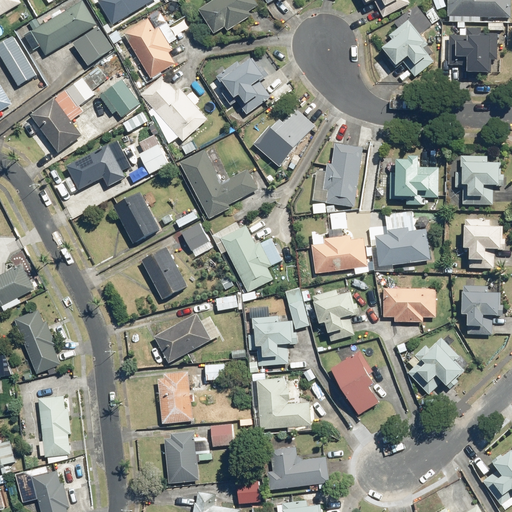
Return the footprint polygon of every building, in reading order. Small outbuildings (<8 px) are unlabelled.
[(0,0),(0,17),(23,4),(21,0),(0,0)] [(99,0),(114,25),(156,0),(99,0)] [(256,0),(215,0),(200,10),(216,34),(226,27),(229,31),(253,16),(250,12),(260,6),(256,0)] [(363,0),(367,6),(376,1),(385,18),(412,4),(409,0),(363,0)] [(445,0),(434,0),(439,12),(449,8),(445,0)] [(511,0),(449,0),(450,17),(482,17),(482,23),(510,23),(511,17),(511,0)] [(42,47),(47,56),(99,25),(85,1),(64,13),(62,10),(52,16),(54,19),(42,26),(37,19),(30,23),(35,30),(26,36),(35,51),(42,47)] [(437,11),(428,17),(435,28),(444,22),(437,11)] [(150,19),(125,34),(152,79),(178,65),(170,52),(174,50),(169,42),(177,37),(169,23),(157,30),(150,19)] [(430,45),(410,20),(391,36),(395,41),(385,48),(400,66),(405,62),(417,77),(436,62),(425,49),(430,45)] [(100,27),(75,44),(90,66),(115,49),(100,27)] [(462,35),(451,35),(451,65),(470,66),(470,73),(493,73),(493,60),(500,60),(500,34),(483,33),(483,29),(468,28),(468,29),(462,29),(462,35)] [(118,29),(109,35),(116,45),(125,39),(118,29)] [(15,37),(0,45),(0,52),(20,87),(38,76),(15,37)] [(102,62),(109,72),(123,62),(116,52),(102,62)] [(238,101),(249,115),(273,97),(261,82),(271,76),(264,66),(261,68),(254,59),(243,67),(239,62),(218,77),(228,90),(224,93),(232,105),(238,101)] [(165,77),(143,95),(185,142),(210,120),(182,89),(178,92),(165,77)] [(33,115),(60,153),(84,136),(73,121),(86,112),(82,106),(97,95),(85,79),(33,115)] [(142,104),(123,80),(101,96),(115,114),(119,111),(124,118),(142,104)] [(0,113),(14,105),(0,81),(0,113)] [(256,145),(281,168),(318,127),(299,111),(287,124),(283,120),(275,129),(272,126),(256,145)] [(314,201),(357,208),(366,148),(337,144),(334,165),(330,164),(328,172),(319,171),(314,201)] [(110,145),(68,167),(81,191),(105,178),(110,187),(128,178),(110,145)] [(161,145),(141,155),(152,175),(171,165),(161,145)] [(181,163),(211,220),(232,209),(231,205),(260,190),(249,170),(224,183),(207,150),(181,163)] [(441,198),(441,168),(422,167),(422,157),(411,156),(411,160),(399,160),(399,173),(392,173),(392,200),(408,200),(408,205),(424,206),(424,198),(441,198)] [(465,188),(464,205),(495,206),(495,186),(506,187),(506,181),(506,175),(503,175),(503,163),(489,163),(490,156),(463,156),(462,173),(457,173),(457,188),(465,188)] [(162,230),(142,193),(116,207),(136,244),(162,230)] [(314,205),(315,214),(328,213),(327,204),(314,205)] [(177,219),(181,228),(200,218),(199,216),(198,216),(195,210),(177,219)] [(334,231),(349,229),(347,213),(332,214),(334,231)] [(492,220),(467,219),(467,249),(472,249),(472,269),(496,269),(497,250),(505,250),(505,226),(492,226),(492,220)] [(184,233),(194,251),(211,242),(201,224),(184,233)] [(222,239),(250,293),(276,280),(270,269),(274,267),(262,243),(258,245),(248,226),(222,239)] [(377,236),(381,267),(433,261),(428,229),(410,232),(410,228),(389,230),(390,235),(377,236)] [(313,246),(317,274),(369,267),(366,239),(353,240),(352,236),(326,239),(326,245),(313,246)] [(144,261),(165,300),(190,287),(169,248),(144,261)] [(21,269),(0,279),(0,307),(33,291),(21,269)] [(414,272),(401,272),(401,283),(414,283),(414,272)] [(437,291),(386,290),(385,316),(437,317),(437,291)] [(301,292),(288,295),(296,325),(309,322),(301,292)] [(355,336),(351,319),(357,317),(350,292),(317,301),(324,326),(330,324),(335,341),(355,336)] [(466,314),(472,314),(471,333),(492,334),(493,315),(501,315),(501,294),(467,293),(466,314)] [(218,299),(220,311),(240,308),(238,295),(218,299)] [(40,312),(18,321),(38,373),(60,365),(40,312)] [(160,338),(172,360),(211,340),(199,318),(160,338)] [(292,321),(285,322),(285,318),(256,322),(262,365),(290,362),(288,347),(296,346),(292,321)] [(466,371),(462,366),(466,362),(445,341),(411,374),(432,395),(446,382),(449,385),(466,371)] [(247,348),(232,350),(234,362),(248,359),(247,348)] [(360,355),(334,369),(359,413),(385,398),(360,355)] [(207,366),(208,381),(227,380),(225,364),(207,366)] [(312,367),(304,373),(311,384),(319,379),(312,367)] [(162,377),(166,423),(195,421),(190,374),(162,377)] [(298,378),(260,381),(263,429),(313,426),(312,404),(300,405),(298,378)] [(65,398),(41,400),(47,457),(71,454),(65,398)] [(213,428),(215,446),(233,443),(231,426),(213,428)] [(174,484),(200,481),(195,434),(169,437),(174,484)] [(268,451),(271,470),(274,489),(330,482),(327,457),(300,461),(298,447),(268,451)] [(511,452),(498,463),(502,469),(486,481),(505,506),(511,500),(511,452)] [(70,511),(60,473),(35,479),(43,511),(70,511)] [(247,483),(218,484),(219,506),(248,505),(247,483)] [(18,487),(9,489),(13,506),(22,503),(18,487)] [(240,511),(241,511),(215,507),(216,496),(200,494),(199,504),(198,504),(196,511),(240,511)] [(312,502),(279,506),(279,511),(321,511),(320,507),(312,508),(312,502)]
